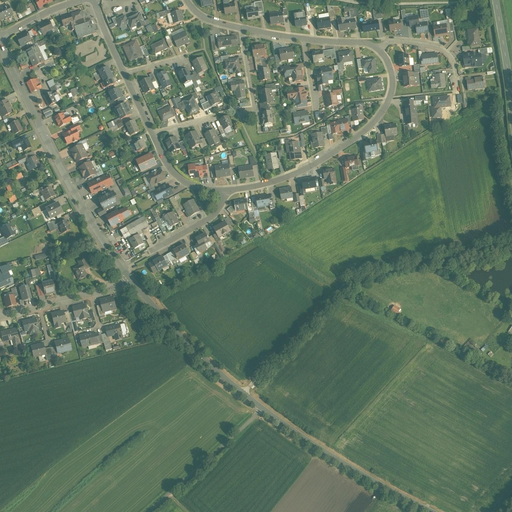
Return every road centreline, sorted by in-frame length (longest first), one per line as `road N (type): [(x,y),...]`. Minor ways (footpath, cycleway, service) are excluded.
road 1 (tertiary): [(0,44),(74,193),(129,278)]
road 2 (residential): [(228,190),(301,171),(369,127),(392,86),(376,48)]
road 3 (tertiary): [(262,409),(428,511)]
road 4 (tertiary): [(129,278),(187,344),(262,409)]
road 5 (unclassified): [(262,409),(148,511)]
road 6 (track): [(242,394),(335,294)]
